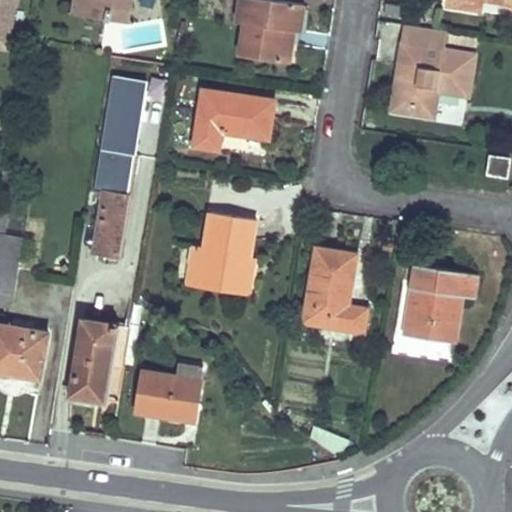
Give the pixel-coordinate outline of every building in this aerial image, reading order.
[(16,0),(0,0),(0,49),(8,51),(16,0)] [(85,16),(88,0),(77,0),(75,14),(85,16)] [(88,0),(85,16),(112,21),(114,8),(131,11),(132,0),(88,0)] [(307,5),(277,0),(242,0),(239,21),(245,22),(240,53),(293,62),(296,43),(291,43),(293,29),(294,21),(304,23),(307,5)] [(402,6),(383,3),(380,19),(399,22),(402,6)] [(422,8),(402,6),(399,22),(412,24),(420,26),(422,8)] [(114,8),(112,21),(128,25),(131,11),(114,8)] [(304,23),(294,21),(293,29),(303,30),(304,23)] [(446,51),(449,31),(420,26),(412,24),(408,45),(405,44),(396,102),(434,108),(437,89),(469,95),(475,56),(446,51)] [(275,101),(204,89),(195,146),(219,150),(222,130),(269,138),(275,101)] [(95,250),(119,254),(143,100),(111,94),(96,192),(105,193),(95,250)] [(434,108),(396,102),(395,107),(433,113),(434,108)] [(510,159),(492,155),(489,172),(507,176),(510,159)] [(33,175),(4,171),(0,195),(0,232),(23,237),(33,175)] [(257,219),(211,212),(205,247),(199,285),(214,288),(229,251),(235,241),(243,234),(251,232),(255,230),(257,219)] [(250,257),(255,230),(251,232),(243,234),(235,241),(229,251),(214,288),(244,293),(250,257)] [(0,276),(16,280),(23,237),(0,232),(0,276)] [(205,247),(194,245),(188,283),(199,285),(205,247)] [(356,253),(318,247),(306,321),(363,330),(368,307),(349,304),(356,253)] [(255,258),(250,257),(244,293),(249,293),(255,258)] [(478,272),(415,261),(403,332),(447,339),(454,292),(463,293),(474,295),(478,272)] [(16,280),(0,276),(0,296),(13,298),(16,280)] [(463,293),(454,292),(447,339),(455,340),(463,293)] [(119,323),(82,317),(70,394),(107,400),(119,323)] [(49,330),(0,322),(0,354),(19,357),(17,372),(42,376),(49,330)] [(130,325),(119,323),(107,400),(118,401),(130,325)] [(19,357),(0,354),(0,368),(17,372),(19,357)] [(205,365),(179,360),(177,374),(145,369),(139,409),(197,419),(205,365)]
